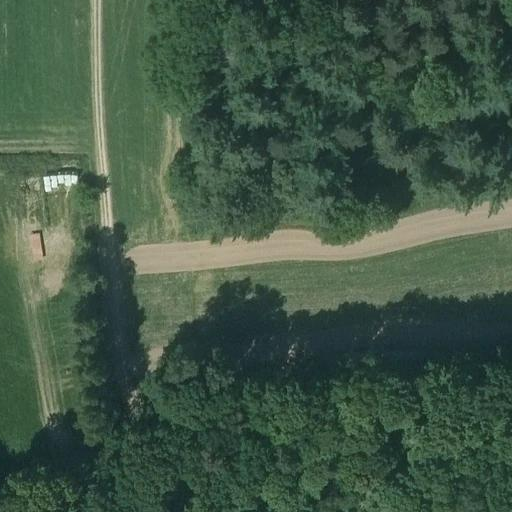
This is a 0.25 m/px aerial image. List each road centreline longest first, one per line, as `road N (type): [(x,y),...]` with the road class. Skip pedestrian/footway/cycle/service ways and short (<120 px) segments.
road 1 (track): [(253,389),(204,318),(208,52),(222,0)]
road 2 (track): [(129,452),(287,373),(323,364),(394,351),(511,357)]
road 3 (track): [(129,452),(0,503)]
